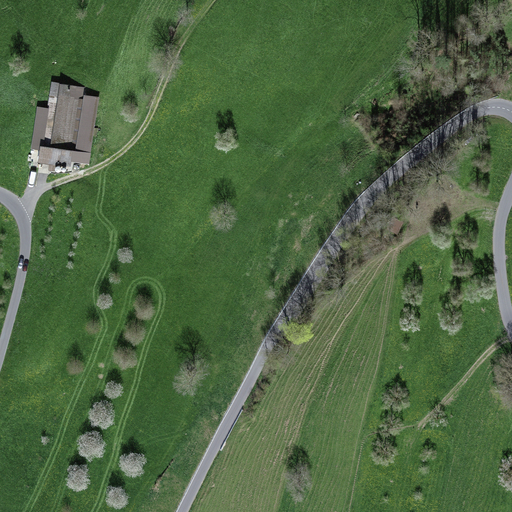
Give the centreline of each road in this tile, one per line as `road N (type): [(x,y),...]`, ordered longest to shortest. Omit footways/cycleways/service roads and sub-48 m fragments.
road 1 (unclassified): [(181,511),(251,376),(366,201),(474,110),(511,110)]
road 2 (track): [(49,186),(134,141),(203,0)]
road 3 (unclassified): [(0,195),(19,208),(27,235),(0,356)]
road 4 (unclassified): [(511,186),(498,247),(511,329)]
